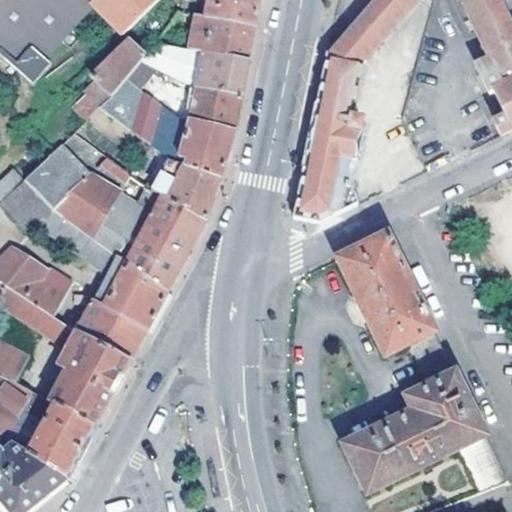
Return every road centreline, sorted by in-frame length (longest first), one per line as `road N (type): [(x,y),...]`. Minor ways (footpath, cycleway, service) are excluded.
road 1 (residential): [(249,278),(175,365),(72,511)]
road 2 (residential): [(511,148),(249,278)]
road 3 (secondary): [(249,278),(305,0)]
road 4 (secondary): [(265,511),(241,368),(249,278)]
